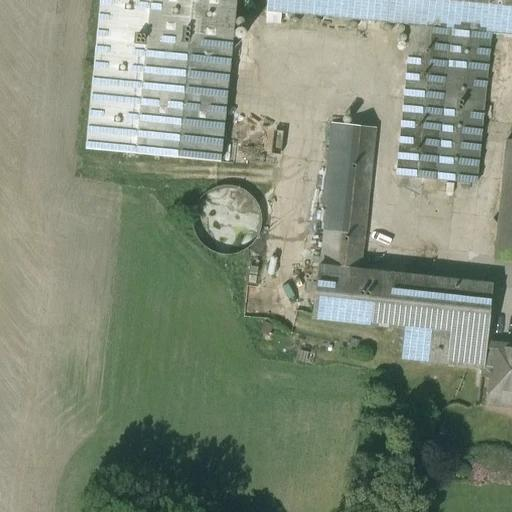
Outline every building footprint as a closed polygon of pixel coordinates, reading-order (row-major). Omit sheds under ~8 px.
[(236,0),(99,0),(84,149),(220,163),(236,0)] [(511,0),(269,0),(268,16),(410,30),(492,38),(511,39),(511,0)] [(492,38),(410,30),(395,176),(477,184),(492,38)] [(511,137),(510,137),(498,253),(511,254),(511,137)] [(378,143),(335,139),(319,325),(449,336),(445,376),(483,382),(487,348),(490,287),(367,277),(378,143)] [(245,196),(230,190),(218,191),(212,193),(202,200),(197,207),(193,219),(192,229),(196,240),(200,245),(209,253),(217,257),(229,258),(237,256),(248,251),(253,245),(260,230),(260,218),(254,204),(245,196)] [(511,350),(487,348),(483,382),(480,409),(511,412),(511,350)]
